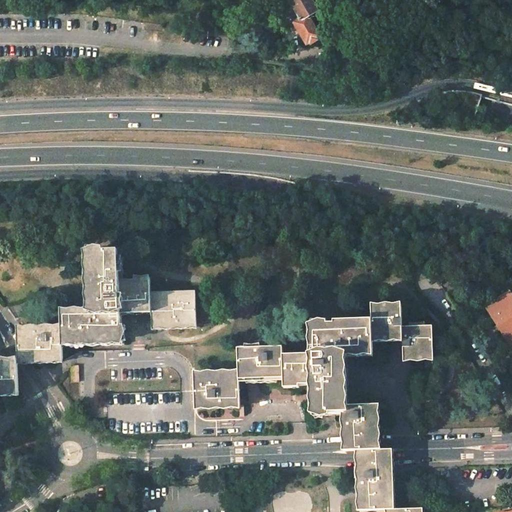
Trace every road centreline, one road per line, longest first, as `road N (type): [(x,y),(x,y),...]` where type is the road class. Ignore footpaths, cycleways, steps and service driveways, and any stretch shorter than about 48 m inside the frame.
road 1 (trunk): [(0,157),(264,163),(511,200)]
road 2 (primary): [(511,153),(234,123),(0,124)]
road 3 (residential): [(511,438),(149,455),(86,444)]
road 4 (residential): [(86,463),(511,454)]
road 5 (residential): [(0,36),(213,51)]
road 6 (residential): [(511,413),(422,277)]
road 7 (residential): [(70,434),(0,321)]
